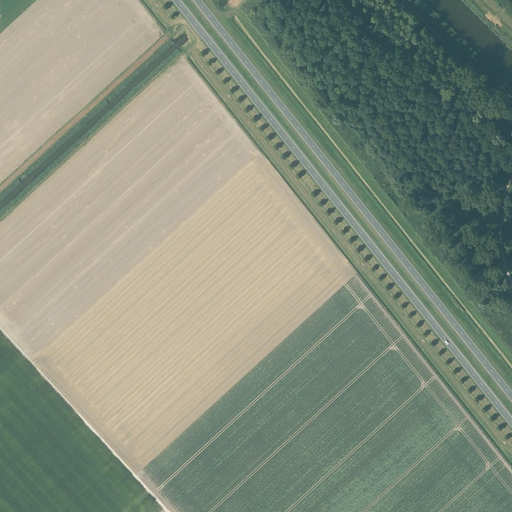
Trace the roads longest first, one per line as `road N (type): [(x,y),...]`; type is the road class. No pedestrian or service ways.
road 1 (trunk): [(175,0),(511,423)]
road 2 (trunk): [(511,397),(196,0)]
